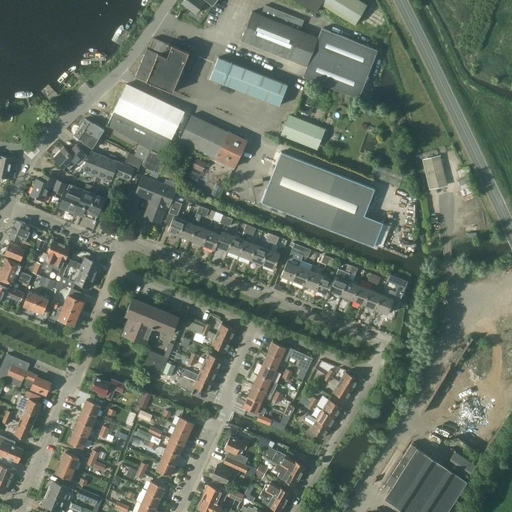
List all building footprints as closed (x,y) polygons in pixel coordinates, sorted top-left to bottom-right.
[(183,0),(182,2),(195,12),(203,2),(201,0),(183,0)] [(296,0),(315,11),(320,3),(355,23),(367,4),(360,0),(296,0)] [(307,65),(318,37),(299,30),(303,20),(265,5),(261,15),(252,11),(241,39),(307,65)] [(318,37),(307,65),(302,76),(309,78),(358,98),(377,50),(321,28),(318,37)] [(148,49),(184,64),(188,52),(153,37),(148,49)] [(184,64),(148,49),(146,48),(135,76),(172,91),(184,64)] [(279,104),(288,83),(231,61),(231,60),(230,61),(217,56),(209,77),(222,82),(222,83),(223,83),(279,104)] [(134,156),(145,161),(143,165),(159,172),(166,156),(162,155),(170,137),(171,138),(184,110),(126,83),(113,110),(114,110),(107,125),(119,130),(118,131),(129,136),(129,137),(140,142),(134,156)] [(179,142),(233,167),(246,140),(192,114),(179,142)] [(324,128),(318,126),(294,116),(289,114),(281,135),(285,136),(316,149),(324,128)] [(78,127),(95,136),(98,139),(104,129),(97,125),(96,125),(84,118),(78,127)] [(78,127),(73,135),(83,141),(82,142),(92,148),(93,146),(98,139),(95,136),(78,127)] [(53,157),(63,168),(66,171),(80,158),(82,159),(86,155),(75,144),(68,151),(64,146),(53,157)] [(175,179),(187,154),(173,147),(161,173),(175,179)] [(90,151),(83,169),(111,180),(113,173),(118,162),(90,151)] [(257,203),(283,213),(284,214),(284,210),(375,245),(384,222),(365,215),(376,187),(281,151),(270,180),(263,181),(263,178),(262,178),(263,187),(255,189),(254,186),(256,203),(257,203)] [(124,163),(138,169),(142,160),(128,154),(124,163)] [(0,155),(0,177),(3,178),(5,176),(8,177),(12,158),(0,155)] [(196,157),(191,167),(202,172),(207,163),(196,157)] [(428,188),(436,186),(445,184),(439,157),(422,161),(428,188)] [(118,162),(113,173),(129,180),(131,176),(135,178),(139,170),(118,162)] [(370,175),(397,187),(403,174),(375,163),(370,175)] [(30,195),(44,201),(49,188),(62,193),(66,183),(48,175),(46,181),(37,178),(30,195)] [(168,206),(175,188),(177,183),(165,179),(163,184),(142,176),(136,193),(151,199),(145,213),(148,214),(147,217),(160,222),(166,205),(168,206)] [(104,197),(83,189),(69,184),(60,206),(95,220),(104,197)] [(179,235),(185,220),(176,217),(181,202),(173,199),(164,223),(169,226),(167,230),(179,235)] [(206,216),(209,209),(204,206),(201,213),(206,216)] [(211,210),(208,217),(213,219),(216,212),(211,210)] [(185,220),(179,235),(190,239),(196,225),(200,214),(196,212),(191,223),(185,220)] [(9,236),(20,241),(20,239),(24,241),(25,238),(31,226),(16,219),(9,236)] [(196,225),(190,239),(203,244),(208,229),(196,225)] [(208,229),(203,244),(214,248),(216,245),(220,234),(208,229)] [(228,250),(233,235),(221,230),(220,234),(216,245),(228,250)] [(233,235),(228,250),(239,254),(245,240),(248,234),(243,232),(240,238),(233,235)] [(276,245),(279,237),(274,235),(271,243),(276,245)] [(41,249),(45,240),(38,237),(34,246),(41,249)] [(44,264),(42,268),(50,271),(51,267),(53,262),(61,243),(53,240),(48,253),(49,254),(47,260),(44,259),(42,264),(44,264)] [(251,259),(256,244),(245,240),(239,254),(251,259)] [(4,254),(6,255),(20,260),(25,247),(10,241),(4,254)] [(61,243),(53,262),(51,267),(60,271),(58,275),(62,277),(62,276),(66,267),(60,265),(62,260),(64,260),(70,246),(61,243)] [(303,255),(306,247),(294,243),(281,275),(293,279),(298,265),(299,265),(303,255)] [(262,263),(268,249),(256,244),(251,259),(262,263)] [(268,249),(262,263),(274,268),(280,253),(268,249)] [(71,256),(81,261),(84,257),(73,252),(71,256)] [(82,263),(69,258),(67,264),(77,268),(80,269),(96,275),(100,263),(100,261),(94,258),(93,260),(85,257),(82,263)] [(22,277),(29,280),(31,275),(19,270),(21,264),(5,258),(1,268),(22,276),(22,277)] [(37,262),(32,272),(39,275),(42,268),(44,264),(42,264),(37,262)] [(298,265),(293,279),(304,284),(310,270),(299,265),(298,265)] [(354,275),(357,268),(352,266),(349,273),(354,275)] [(22,276),(1,268),(0,270),(0,279),(13,284),(15,278),(28,283),(29,280),(22,277),(22,276)] [(80,269),(77,268),(75,274),(70,272),(68,278),(62,276),(62,277),(59,282),(72,287),(75,281),(89,287),(90,283),(93,283),(96,275),(80,269)] [(336,273),(329,290),(341,294),(347,280),(349,273),(337,269),(336,273)] [(316,289),(321,274),(310,270),(304,284),(316,289)] [(321,274),(316,289),(328,293),(336,273),(331,271),(328,277),(321,274)] [(381,294),(376,308),(377,309),(376,311),(382,313),(382,311),(387,313),(391,303),(397,306),(407,281),(390,274),(389,275),(388,277),(387,280),(394,283),(396,289),(395,292),(390,290),(387,296),(381,294)] [(347,280),(341,294),(353,299),(358,285),(347,280)] [(53,286),(60,289),(62,284),(55,281),(53,286)] [(6,294),(21,300),(24,292),(9,286),(9,287),(0,283),(0,298),(4,300),(6,294)] [(358,285),(353,299),(364,304),(370,289),(358,285)] [(376,308),(381,294),(370,289),(364,304),(376,308)] [(33,309),(39,294),(29,291),(23,305),(33,309)] [(39,294),(33,309),(42,313),(48,298),(39,294)] [(63,306),(78,313),(83,301),(68,295),(63,306)] [(49,305),(55,308),(58,300),(52,297),(49,305)] [(178,316),(177,315),(132,297),(126,314),(129,315),(126,324),(127,325),(123,334),(145,343),(152,325),(161,329),(160,331),(169,334),(170,332),(171,333),(178,316)] [(78,313),(63,306),(58,318),(73,324),(78,313)] [(216,334),(229,340),(234,329),(221,323),(216,334)] [(216,334),(211,345),(224,351),(229,340),(216,334)] [(184,336),(182,343),(189,345),(190,337),(184,336)] [(173,342),(169,341),(163,355),(146,348),(140,364),(160,373),(173,342)] [(280,358),(286,360),(288,355),(297,359),(295,364),(306,369),(312,357),(291,348),(291,349),(272,341),(267,352),(280,358)] [(203,363),(216,369),(221,358),(207,352),(203,363)] [(275,369),(280,358),(267,352),(262,363),(275,369)] [(29,379),(31,372),(26,370),(29,363),(6,353),(0,368),(0,377),(19,386),(21,380),(22,380),(24,377),(27,378),(29,379)] [(167,361),(163,371),(170,374),(174,364),(167,361)] [(216,369),(203,363),(198,374),(211,380),(216,369)] [(275,369),(262,363),(257,374),(270,380),(275,369)] [(182,374),(195,380),(193,385),(206,391),(211,380),(198,374),(185,368),(182,374)] [(294,369),(291,375),(301,380),(304,373),(294,369)] [(339,381),(351,389),(358,378),(345,370),(339,381)] [(27,378),(25,384),(31,387),(45,393),(50,382),(36,376),(36,374),(31,372),(29,379),(27,378)] [(257,374),(252,384),(273,394),(275,388),(277,383),(270,380),(257,374)] [(96,377),(94,382),(92,381),(91,386),(92,387),(91,388),(97,390),(96,393),(110,399),(116,386),(123,389),(126,384),(112,378),(110,382),(96,377)] [(351,389),(339,381),(332,391),(345,399),(351,389)] [(252,384),(247,396),(261,402),(263,396),(270,399),(273,394),(252,384)] [(21,395),(16,407),(23,410),(36,415),(41,403),(39,402),(41,396),(27,390),(24,396),(21,395)] [(138,406),(145,409),(151,394),(144,391),(138,406)] [(301,397),(309,401),(314,404),(317,399),(312,396),(311,398),(304,393),(301,397)] [(243,406),(256,412),(256,411),(263,414),(266,409),(259,405),(261,402),(247,396),(243,406)] [(322,408),(334,416),(341,406),(328,398),(322,408)] [(82,410),(96,415),(100,404),(87,399),(82,410)] [(306,407),(311,410),(314,404),(309,401),(306,407)] [(288,402),(284,411),(290,414),(294,406),(288,402)] [(292,412),(305,419),(307,414),(295,407),(292,412)] [(107,413),(113,416),(116,410),(110,408),(107,413)] [(316,419),(328,426),(334,416),(322,408),(316,419)] [(162,415),(168,417),(171,412),(165,409),(162,415)] [(19,421),(31,427),(36,415),(23,410),(19,421)] [(78,420),(91,426),(96,415),(82,410),(78,420)] [(154,415),(143,410),(140,416),(151,420),(154,415)] [(271,419),(258,414),(256,420),(268,425),(271,419)] [(307,414),(305,419),(312,424),(309,429),(322,437),(328,426),(316,419),(315,419),(307,414)] [(175,427),(188,433),(193,422),(179,416),(175,427)] [(73,431),(87,436),(91,426),(78,420),(73,431)] [(31,427),(19,421),(14,433),(26,438),(31,427)] [(151,425),(148,431),(154,433),(156,428),(151,425)] [(170,437),(183,443),(188,433),(175,427),(170,437)] [(159,436),(162,430),(156,428),(154,433),(159,436)] [(87,436),(73,431),(69,442),(82,447),(87,436)] [(0,454),(1,455),(17,461),(22,448),(14,445),(15,442),(15,441),(14,441),(14,440),(0,434),(0,454)] [(225,456),(222,462),(245,472),(248,466),(243,464),(246,457),(236,452),(239,446),(245,448),(248,441),(242,438),(241,440),(229,435),(224,448),(229,450),(226,457),(225,456)] [(165,448),(179,454),(183,443),(170,437),(165,448)] [(148,446),(154,449),(156,443),(150,440),(148,446)] [(446,511),(468,478),(412,443),(387,482),(392,486),(386,496),(411,511),(446,511)] [(276,450),(276,451),(266,446),(261,455),(277,463),(300,476),(305,466),(276,450)] [(161,459),(174,465),(179,454),(165,448),(161,459)] [(99,452),(92,449),(89,456),(96,458),(99,452)] [(448,462),(468,475),(476,463),(455,450),(448,462)] [(61,462),(74,468),(79,457),(65,451),(61,462)] [(86,463),(102,469),(104,464),(95,460),(96,458),(89,456),(86,463)] [(174,465),(161,459),(156,469),(169,475),(174,465)] [(74,468),(61,462),(56,473),(70,478),(74,468)] [(141,462),(138,469),(145,471),(148,465),(141,462)] [(267,468),(260,463),(257,469),(264,473),(267,468)] [(277,463),(273,469),(278,472),(276,476),(295,486),(300,476),(277,463)] [(0,477),(9,481),(14,470),(0,464),(0,477)] [(211,476),(225,483),(231,470),(217,464),(211,476)] [(128,472),(135,475),(138,470),(131,466),(128,472)] [(138,469),(135,475),(142,478),(145,471),(138,469)] [(253,474),(261,478),(264,473),(257,469),(253,474)] [(0,490),(4,493),(9,481),(0,477),(0,490)] [(48,492),(64,498),(68,490),(72,491),(73,488),(53,480),(48,492)] [(146,491),(159,497),(164,486),(151,480),(146,491)] [(269,481),(267,484),(265,483),(262,489),(285,502),(291,493),(273,482),(272,483),(269,481)] [(243,494),(243,495),(247,497),(254,485),(249,483),(243,494)] [(202,496),(221,504),(226,494),(221,492),(222,491),(207,484),(202,496)] [(100,496),(79,487),(76,495),(97,504),(100,496)] [(240,501),(243,495),(243,494),(230,488),(227,495),(240,501)] [(285,502),(262,489),(259,495),(264,497),(262,501),(280,511),(285,502)] [(126,496),(132,498),(134,493),(128,490),(126,496)] [(141,502),(155,508),(159,497),(146,491),(141,502)] [(64,498),(48,492),(43,504),(61,511),(63,511),(64,510),(60,508),(64,498)] [(202,496),(197,507),(207,511),(217,511),(221,504),(202,496)] [(117,501),(115,506),(120,509),(123,503),(117,501)] [(136,511),(152,511),(155,508),(141,502),(136,511)] [(69,507),(79,511),(80,511),(83,507),(71,503),(69,507)] [(126,511),(128,506),(123,503),(120,509),(126,511)]
